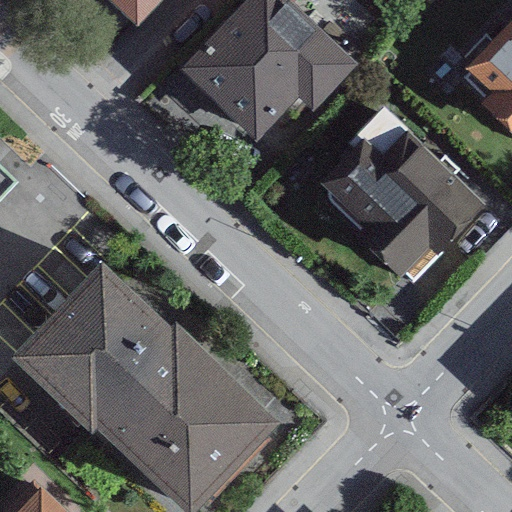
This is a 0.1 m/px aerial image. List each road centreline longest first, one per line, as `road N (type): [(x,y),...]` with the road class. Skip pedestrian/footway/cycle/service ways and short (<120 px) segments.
road 1 (residential): [(396,420),(0,42)]
road 2 (residential): [(511,299),(396,420)]
road 3 (residential): [(490,511),(396,420)]
road 4 (residential): [(396,420),(310,511)]
